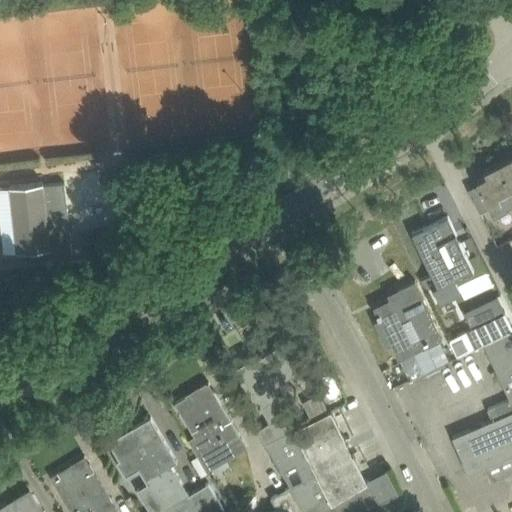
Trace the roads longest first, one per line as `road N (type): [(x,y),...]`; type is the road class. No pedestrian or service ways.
road 1 (unclassified): [(0,385),(286,212)]
road 2 (residential): [(434,511),(286,212)]
road 3 (unclassified): [(286,212),(426,124),(511,54)]
